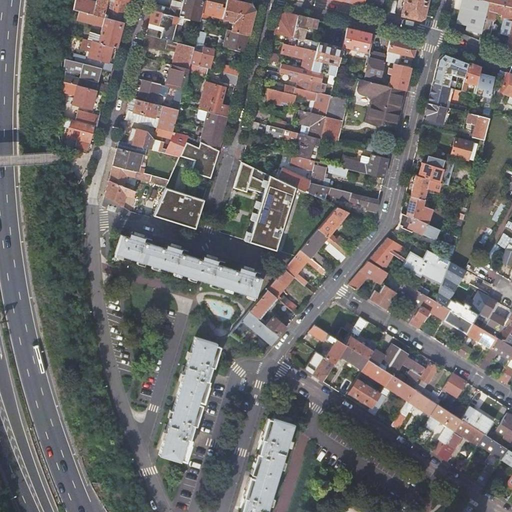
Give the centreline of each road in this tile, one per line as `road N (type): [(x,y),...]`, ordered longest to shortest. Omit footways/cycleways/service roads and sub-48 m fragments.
road 1 (residential): [(142,0),(92,220),(106,350),(164,511)]
road 2 (motorway): [(81,511),(30,364),(7,248),(0,142),(8,0)]
road 3 (residential): [(431,35),(386,223),(333,286)]
road 4 (residential): [(270,363),(500,511)]
road 5 (residential): [(511,397),(333,286)]
road 6 (residential): [(221,511),(270,363)]
road 7 (motorway): [(0,366),(48,511)]
road 8 (residential): [(284,0),(431,35)]
